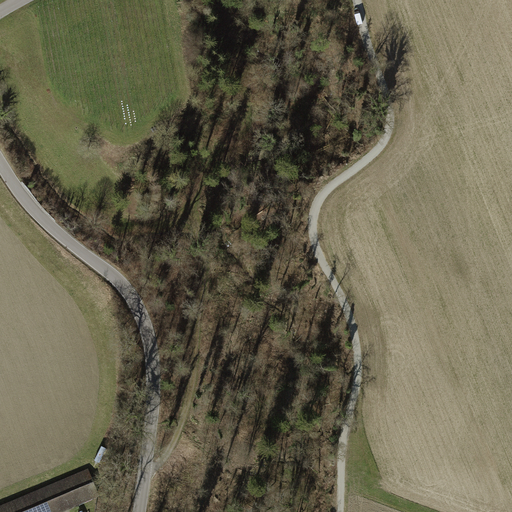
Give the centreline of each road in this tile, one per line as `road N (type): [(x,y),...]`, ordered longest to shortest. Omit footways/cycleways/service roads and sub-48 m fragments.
road 1 (track): [(358,0),(395,109),(390,140),(331,193),(319,218),(319,247),(359,354),(342,511)]
road 2 (track): [(145,469),(170,448),(189,398),(203,249),(191,215),(195,191),(243,122),(237,71)]
road 3 (tertiary): [(0,161),(33,209),(117,278),(142,317),(153,373),(140,511)]
